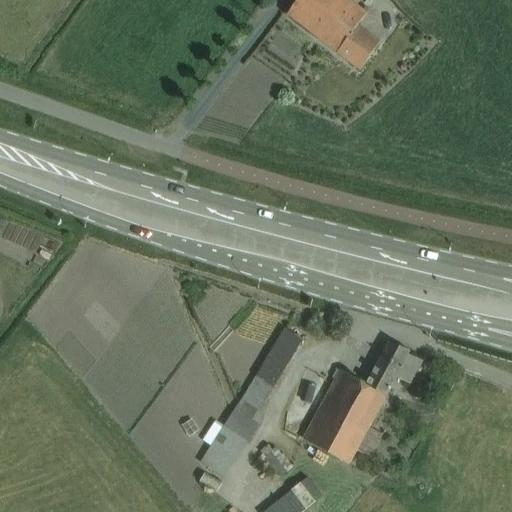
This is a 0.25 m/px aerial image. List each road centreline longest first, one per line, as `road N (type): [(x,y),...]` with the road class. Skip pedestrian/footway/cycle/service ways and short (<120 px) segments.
road 1 (secondary): [(500,277),(233,209),(0,137)]
road 2 (secondary): [(0,177),(189,246),(474,325)]
road 3 (unclassified): [(183,152),(0,87)]
road 4 (unknown): [(183,152),(193,119),(267,21)]
